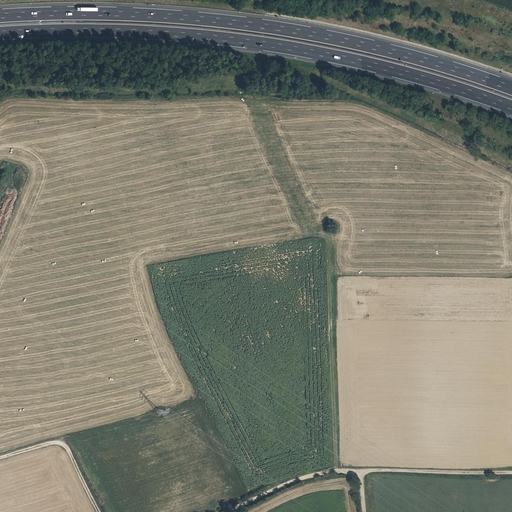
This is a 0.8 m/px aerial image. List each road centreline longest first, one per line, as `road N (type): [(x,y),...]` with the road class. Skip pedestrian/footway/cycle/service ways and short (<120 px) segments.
road 1 (motorway): [(0,34),(138,32),(287,47),(511,108)]
road 2 (motorway): [(511,89),(289,30),(138,15),(0,16)]
road 3 (track): [(366,511),(360,470),(303,476),(223,511)]
road 4 (track): [(360,470),(511,469)]
road 5 (track): [(100,511),(60,439),(0,456)]
